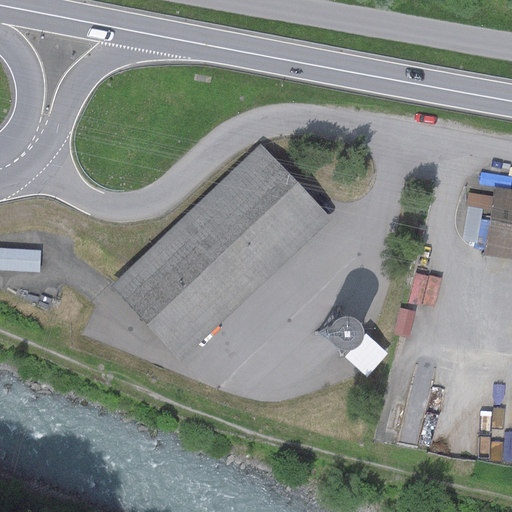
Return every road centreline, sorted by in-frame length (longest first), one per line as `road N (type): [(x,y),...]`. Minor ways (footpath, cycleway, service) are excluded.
road 1 (primary): [(511,101),(167,38)]
road 2 (residential): [(511,48),(226,0)]
road 3 (primary): [(167,38),(0,5)]
road 4 (tertiary): [(41,128),(103,59),(167,38)]
